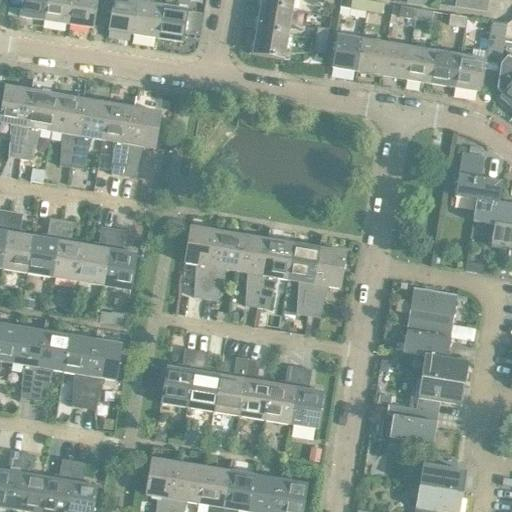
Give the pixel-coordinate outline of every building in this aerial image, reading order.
[(45,25),(48,0),(23,0),(20,21),(45,25)] [(69,29),(73,0),(48,0),(45,25),(69,29)] [(92,0),(73,0),(69,29),(95,33),(100,1),(92,0)] [(293,0),(260,0),(260,7),(292,12),(293,0)] [(455,0),(454,8),(463,9),(464,0),(455,0)] [(489,0),(464,0),(463,9),(487,13),(489,0)] [(368,13),(369,4),(354,1),(352,11),(368,13)] [(134,38),(139,7),(115,3),(110,34),(134,38)] [(369,4),(368,13),(383,16),(385,6),(369,4)] [(139,7),(134,38),(159,42),(164,11),(139,7)] [(292,12),(260,7),(256,31),(288,36),(292,12)] [(417,22),(418,12),(403,9),(401,19),(417,22)] [(164,11),(159,42),(184,46),(189,15),(164,11)] [(418,12),(417,22),(431,24),(433,14),(418,12)] [(451,27),(464,29),(466,19),(453,17),(451,27)] [(461,59),(456,90),(481,94),(484,71),(498,74),(506,27),(492,24),(486,63),(461,59)] [(314,41),(326,43),(328,31),(316,29),(314,41)] [(288,36),(256,31),(251,56),(283,62),(288,36)] [(358,75),(363,43),(338,39),(333,71),(358,75)] [(511,40),(504,39),(502,48),(511,49),(511,40)] [(326,43),(314,41),(313,53),(324,55),(326,43)] [(363,43),(358,75),(382,78),(387,47),(363,43)] [(387,47),(382,78),(407,82),(412,51),(387,47)] [(412,51),(407,82),(431,86),(436,55),(412,51)] [(436,55),(431,86),(456,90),(461,59),(436,55)] [(499,99),(511,110),(511,63),(506,59),(500,66),(496,91),(501,96),(499,99)] [(20,161),(31,92),(4,88),(0,112),(0,125),(10,127),(7,158),(20,161)] [(51,134),(57,97),(31,92),(20,161),(30,162),(39,132),(51,134)] [(71,169),(83,101),(57,97),(51,134),(62,136),(59,167),(71,169)] [(102,142),(108,106),(83,101),(71,169),(82,171),(90,140),(102,142)] [(122,178),(134,110),(108,106),(102,142),(114,144),(111,176),(122,178)] [(134,110),(122,178),(133,180),(141,149),(153,151),(160,115),(134,110)] [(497,206),(501,184),(481,181),(484,159),(462,155),(454,199),(476,202),(473,224),(477,203),(497,206)] [(477,203),(473,224),(494,228),(491,248),(511,251),(511,248),(511,207),(498,206),(501,184),(497,206),(477,203)] [(0,271),(1,272),(11,214),(0,212),(0,271)] [(11,214),(1,272),(28,277),(34,240),(19,238),(22,216),(11,214)] [(34,240),(28,277),(52,281),(62,223),(51,221),(47,242),(34,240)] [(62,223),(52,281),(79,285),(85,249),(70,246),(73,225),(62,223)] [(85,249),(79,285),(104,289),(113,231),(101,229),(97,251),(85,249)] [(204,302),(216,234),(190,230),(184,267),(196,269),(194,300),(204,302)] [(113,231),(104,289),(129,294),(135,257),(121,255),(125,233),(113,231)] [(235,275),(241,238),(216,234),(204,302),(216,304),(225,274),(235,275)] [(256,310),(266,242),(241,238),(235,275),(247,277),(244,308),(256,310)] [(286,284),(293,247),(266,242),(256,310),(267,312),(275,282),(286,284)] [(306,319),(317,251),(293,247),(286,284),(298,285),(296,317),(306,319)] [(317,251),(306,319),(318,320),(326,291),(338,293),(344,255),(317,251)] [(465,263),(464,272),(482,275),(483,266),(465,263)] [(406,333),(450,340),(457,297),(413,289),(406,333)] [(217,313),(216,322),(237,324),(238,315),(217,313)] [(13,366),(19,329),(0,326),(0,370),(2,364),(13,366)] [(33,403),(44,334),(19,329),(13,366),(23,368),(21,401),(33,403)] [(450,340),(406,333),(402,354),(424,358),(446,362),(446,361),(450,340)] [(64,375),(70,338),(44,334),(33,403),(45,405),(53,373),(64,375)] [(84,411),(95,342),(70,338),(64,375),(74,377),(72,409),(84,411)] [(95,342),(84,411),(95,413),(103,381),(115,383),(121,347),(95,342)] [(187,409),(197,353),(185,351),(181,372),(167,370),(161,405),(187,409)] [(197,353),(187,409),(212,414),(218,378),(205,376),(208,354),(197,353)] [(420,379),(464,386),(468,365),(446,361),(446,362),(424,358),(420,379)] [(218,378),(212,414),(238,418),(247,361),(236,359),(232,380),(218,378)] [(247,361),(238,418),(263,422),(269,386),(256,384),(260,363),(247,361)] [(269,386),(263,422),(288,426),(298,370),(287,368),(283,388),(269,386)] [(298,370),(288,426),(315,430),(321,394),(307,391),(310,372),(298,370)] [(464,386),(420,379),(415,410),(438,414),(439,405),(461,408),(464,386)] [(438,414),(415,410),(387,406),(385,417),(392,418),(388,439),(432,447),(438,414)] [(0,472),(0,509),(14,511),(24,456),(11,454),(8,474),(0,472)] [(24,456),(14,511),(16,511),(39,511),(45,480),(33,478),(36,458),(24,456)] [(169,511),(177,465),(151,461),(145,497),(157,499),(156,511),(169,511)] [(45,480),(39,511),(66,511),(75,464),(62,462),(59,483),(45,480)] [(75,464),(66,511),(92,511),(96,489),(83,486),(86,466),(75,464)] [(197,506),(203,469),(177,465),(169,511),(184,511),(186,504),(197,506)] [(420,489),(462,495),(466,474),(423,467),(420,489)] [(221,511),(228,473),(203,469),(197,506),(208,507),(207,511),(221,511)] [(248,511),(254,477),(228,473),(221,511),(248,511)] [(273,511),(279,481),(254,477),(248,511),(273,511)] [(511,481),(503,480),(502,487),(511,488),(511,485),(511,481)] [(279,481),(273,511),(301,511),(306,485),(279,481)] [(459,511),(462,495),(420,489),(415,511),(459,511)]
